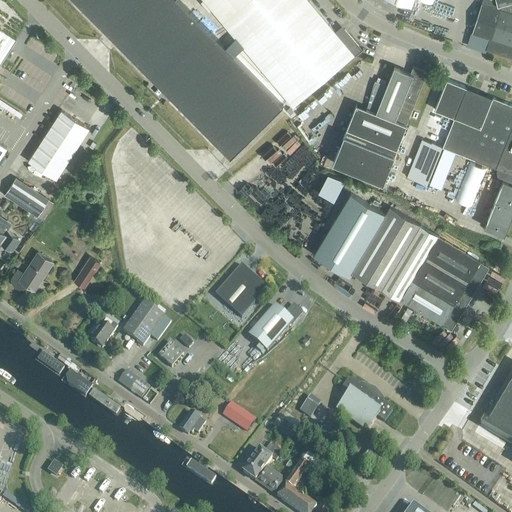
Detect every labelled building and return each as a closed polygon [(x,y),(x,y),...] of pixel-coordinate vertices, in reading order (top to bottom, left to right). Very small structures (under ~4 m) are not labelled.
[(74,0),(230,157),(283,105),(179,0),(74,0)] [(248,0),(222,22),(285,96),(293,106),(304,96),(354,55),(355,56),(362,49),(342,25),(334,31),(314,7),(308,0),(248,0)] [(511,0),(482,0),(481,3),(472,32),(490,38),(486,49),(511,57),(511,0)] [(0,157),(6,148),(0,143),(0,63),(16,39),(0,29),(0,157)] [(383,183),(427,71),(413,66),(410,73),(394,67),(376,112),(356,104),(333,163),(383,183)] [(440,96),(434,110),(454,118),(447,134),(442,147),(497,169),(496,171),(496,174),(498,177),(500,179),(502,180),(484,227),(504,235),(511,215),(511,105),(489,96),(447,79),(440,96)] [(56,179),(89,128),(61,110),(28,161),(56,179)] [(422,140),(407,177),(427,185),(442,148),(431,144),(422,140)] [(457,200),(475,206),(488,169),(470,163),(457,200)] [(318,192),(335,200),(343,180),(326,172),(318,192)] [(38,216),(49,199),(15,178),(4,194),(38,216)] [(350,192),(312,254),(350,277),(352,273),(353,272),(442,325),(451,330),(488,268),(479,262),(438,237),(438,235),(421,225),(420,225),(390,206),(385,213),(350,192)] [(44,206),(49,209),(55,203),(50,199),(44,206)] [(4,233),(0,230),(0,245),(2,243),(12,250),(20,239),(6,230),(4,233)] [(34,290),(53,262),(38,252),(24,273),(17,269),(11,278),(11,281),(12,283),(13,286),(15,287),(17,288),(20,289),(23,288),(25,287),(27,285),(34,290)] [(84,288),(101,263),(90,256),(73,281),(84,288)] [(242,318),(268,288),(241,266),(215,296),(242,318)] [(361,302),(374,308),(379,295),(367,290),(361,302)] [(143,347),(164,317),(163,317),(154,310),(145,303),(123,333),(143,347)] [(276,305),(248,336),(267,352),(291,325),(293,326),(304,314),(294,305),(286,314),(276,305)] [(406,321),(412,311),(407,308),(401,318),(406,321)] [(102,348),(118,327),(113,324),(109,329),(103,324),(91,340),(102,348)] [(189,349),(193,344),(184,336),(180,341),(189,349)] [(183,355),(170,343),(159,357),(172,368),(183,355)] [(64,368),(40,351),(34,359),(59,376),(64,368)] [(91,387),(69,371),(62,381),(84,397),(91,387)] [(118,383),(141,399),(150,388),(127,371),(118,383)] [(511,372),(481,426),(511,444),(511,372)] [(361,385),(349,380),(341,391),(347,396),(336,411),(367,433),(378,418),(385,423),(393,412),(384,401),(385,400),(375,389),(362,383),(361,385)] [(120,409),(93,390),(88,397),(115,416),(120,409)] [(310,419),(321,404),(311,396),(300,411),(310,419)] [(231,403),(222,416),(247,433),(256,420),(231,403)] [(198,433),(203,427),(205,423),(191,413),(179,429),(188,435),(190,432),(192,434),(194,430),(198,433)] [(289,439),(297,430),(287,422),(279,432),(289,439)] [(276,462),(283,453),(270,444),(264,453),(259,450),(243,473),(255,482),(271,458),(276,462)] [(327,511),(318,505),(317,507),(297,493),(293,490),(308,468),(312,471),(313,469),(319,474),(324,467),(318,462),(321,457),(312,450),(302,464),(301,463),(277,497),(297,511),(327,511)] [(374,469),(379,461),(369,453),(363,461),(374,469)] [(215,477),(189,459),(184,467),(210,485),(215,477)] [(57,475),(62,468),(55,463),(50,470),(57,475)] [(267,490),(278,475),(266,467),(256,482),(267,490)] [(278,475),(267,490),(276,496),(286,481),(278,475)]
